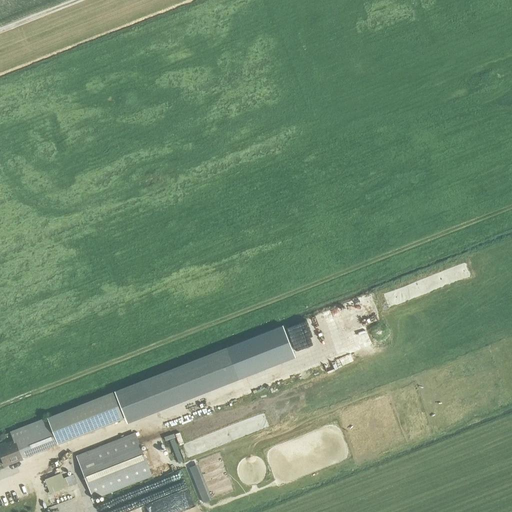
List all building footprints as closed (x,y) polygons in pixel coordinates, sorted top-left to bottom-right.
[(231,353),(115,390),(124,415),(240,379),(231,353)] [(58,445),(93,431),(123,419),(113,392),(47,417),(58,445)] [(57,445),(46,418),(10,432),(13,441),(6,444),(6,443),(0,444),(0,456),(4,465),(57,445)] [(178,443),(184,442),(180,430),(168,434),(177,462),(183,460),(178,443)] [(93,500),(152,476),(135,433),(75,456),(93,500)] [(181,448),(184,458),(190,456),(187,446),(181,448)] [(203,460),(190,465),(204,500),(217,495),(203,460)] [(74,473),(65,476),(62,471),(45,478),(51,492),(77,482),(74,473)]
